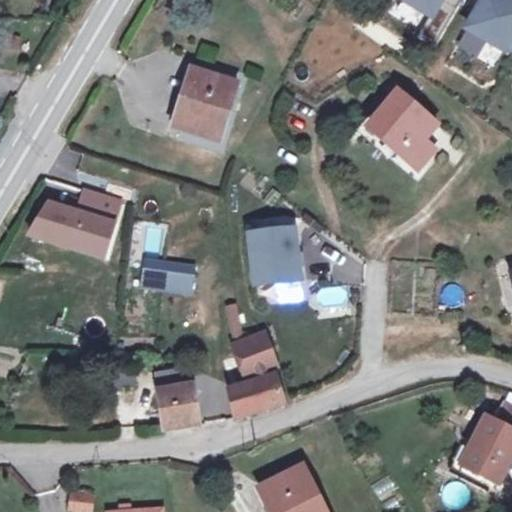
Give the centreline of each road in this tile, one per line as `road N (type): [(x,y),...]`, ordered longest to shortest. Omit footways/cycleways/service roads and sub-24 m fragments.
road 1 (unclassified): [(511,382),(443,366),(213,447),(0,446)]
road 2 (secondary): [(0,187),(110,0)]
